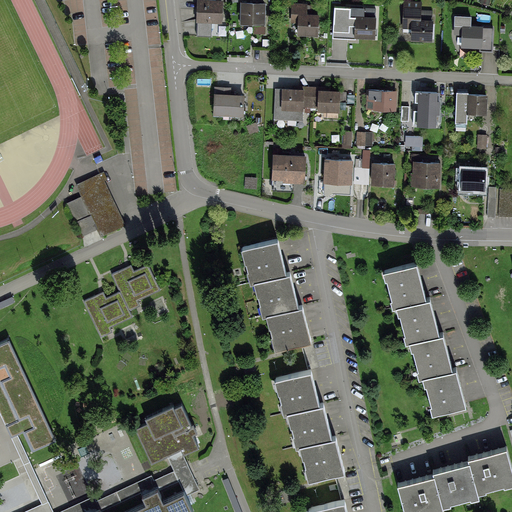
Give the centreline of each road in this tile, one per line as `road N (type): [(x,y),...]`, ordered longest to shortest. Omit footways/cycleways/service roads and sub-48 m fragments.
road 1 (residential): [(175,65),(511,80)]
road 2 (residential): [(313,216),(373,511)]
road 3 (residential): [(175,65),(193,186),(313,216)]
road 4 (residential): [(313,216),(511,235)]
